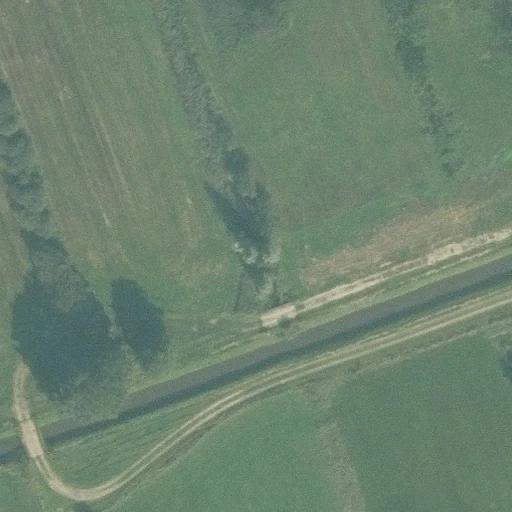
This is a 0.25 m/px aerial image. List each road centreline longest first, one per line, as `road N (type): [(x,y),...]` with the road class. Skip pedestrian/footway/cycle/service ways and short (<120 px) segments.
road 1 (track): [(0,420),(22,412),(38,455),(69,493),(92,495),(126,479),(235,396),(511,299)]
road 2 (track): [(22,412),(22,376),(34,347),(74,331),(151,320),(260,323),(511,227)]
